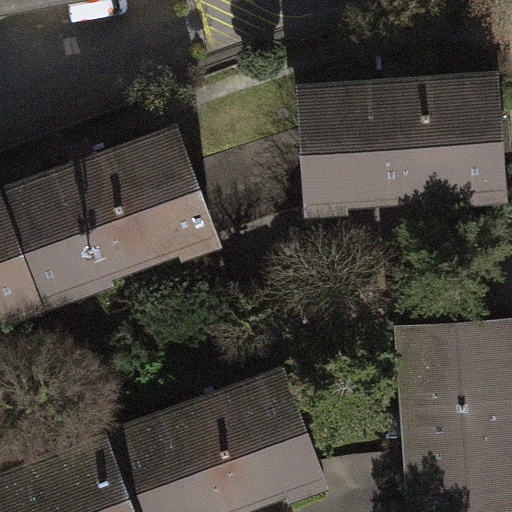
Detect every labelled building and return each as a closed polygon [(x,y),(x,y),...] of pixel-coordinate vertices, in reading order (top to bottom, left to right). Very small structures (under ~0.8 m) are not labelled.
[(0,0),(0,13),(77,0),(0,0)] [(304,89),(311,194),(457,185),(458,198),(502,195),(494,77),(413,82),(413,76),(384,78),(384,84),(304,89)] [(72,167),(0,193),(0,199),(34,293),(212,229),(176,129),(100,157),(97,151),(70,162),(72,167)] [(0,305),(34,293),(0,199),(0,305)] [(511,351),(510,320),(405,327),(410,407),(404,407),(406,437),(412,436),(417,511),(497,511),(511,511),(511,351)] [(178,410),(105,437),(132,511),(210,511),(320,472),(283,372),(206,400),(204,394),(176,405),(178,410)] [(132,511),(105,437),(66,452),(64,446),(36,456),(38,462),(0,475),(0,511),(132,511)]
